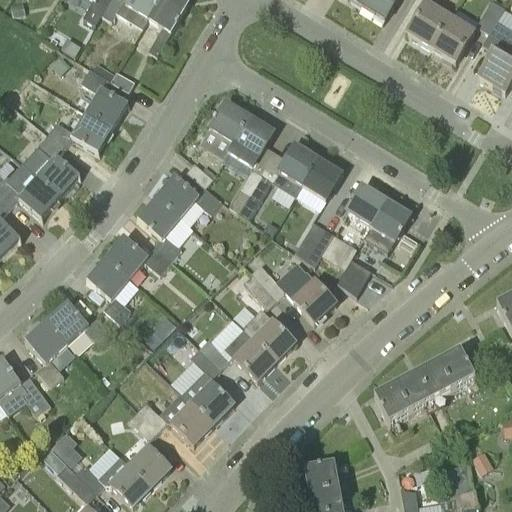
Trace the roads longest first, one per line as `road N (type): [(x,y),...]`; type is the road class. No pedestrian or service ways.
road 1 (unclassified): [(216,511),(401,322),(507,240)]
road 2 (unclassified): [(507,240),(211,56)]
road 3 (residential): [(0,324),(121,192),(211,56)]
road 4 (unclassified): [(511,157),(258,0)]
